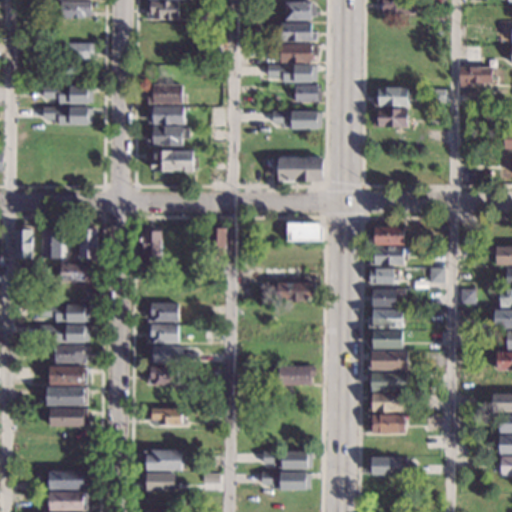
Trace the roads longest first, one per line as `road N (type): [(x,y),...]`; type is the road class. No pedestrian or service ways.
road 1 (secondary): [(346,0),(340,511)]
road 2 (residential): [(123,0),(117,511)]
road 3 (residential): [(511,203),(0,201)]
